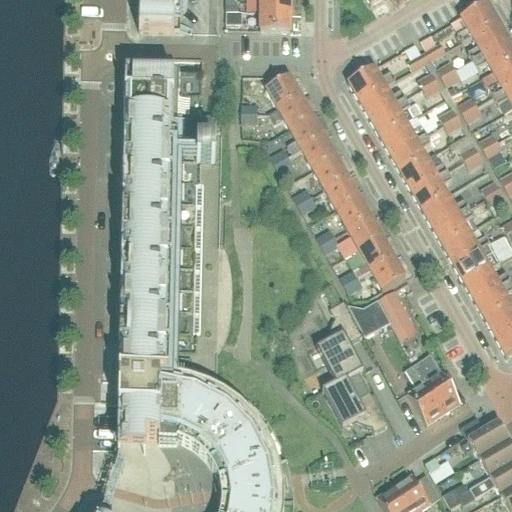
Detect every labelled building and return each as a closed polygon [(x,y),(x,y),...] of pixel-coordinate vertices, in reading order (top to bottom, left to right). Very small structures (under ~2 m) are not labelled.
[(179,0),(138,0),(138,38),(179,38),(179,0)] [(259,0),(259,17),(290,18),(289,0),(259,0)] [(387,0),(362,0),(369,11),(387,0)] [(460,25),(450,30),(456,41),(455,41),(460,49),(470,44),(497,29),(485,9),(459,24),(460,25)] [(290,18),(259,17),(259,38),(289,38),(290,18)] [(223,36),(252,35),(252,19),(222,21),(223,36)] [(471,67),(507,47),(497,29),(470,44),(476,53),(466,59),(471,67)] [(491,80),(511,67),(511,55),(507,47),(471,67),(475,74),(485,69),(491,80)] [(425,58),(430,66),(443,59),(438,51),(425,58)] [(406,69),(410,77),(423,70),(419,62),(406,69)] [(492,104),(511,92),(511,67),(491,80),(497,90),(487,96),(492,104)] [(436,76),(441,85),(453,78),(448,69),(436,76)] [(347,89),(358,108),(384,93),(393,88),(389,79),(379,85),(373,74),(347,89)] [(273,511),(275,506),(272,488),(269,470),(252,437),(226,411),(193,394),(162,388),(161,388),(161,382),(170,383),(215,384),(215,360),(222,352),(223,348),(224,347),(227,338),(229,328),(230,319),(231,309),(231,300),(232,290),(231,280),(229,270),(227,261),(223,251),(224,210),(218,210),(218,205),(218,193),(219,153),(220,136),(215,136),(215,131),(199,131),(199,120),(200,120),(201,79),(200,79),(190,79),(177,79),(160,78),(123,78),(123,79),(117,357),(116,390),(116,406),(116,414),(116,422),(115,453),(115,458),(143,459),(144,459),(144,443),(157,444),(157,435),(178,439),(198,449),(213,465),(224,485),(226,496),(227,507),(226,511),(273,511)] [(453,78),(441,85),(445,93),(457,85),(453,78)] [(416,87),(422,96),(434,89),(429,80),(416,87)] [(276,117),(300,104),(288,82),(264,96),(276,116),(276,117)] [(434,89),(422,96),(426,103),(439,96),(434,89)] [(506,105),(511,115),(511,92),(492,104),(496,111),(506,105)] [(358,108),(368,126),(404,106),(399,98),(390,103),(384,93),(358,108)] [(288,137),(311,124),(300,104),(276,117),(276,116),(266,121),(273,132),(282,126),(288,137)] [(456,113),(461,121),(474,114),(469,105),(456,113)] [(368,126),(379,145),(405,130),(398,118),(408,113),(404,106),(368,126)] [(240,112),(240,121),(255,121),(255,112),(240,112)] [(474,114),(461,121),(466,129),(478,122),(474,114)] [(438,123),(443,132),(455,125),(450,116),(438,123)] [(199,120),(199,131),(215,131),(214,130),(214,120),(200,120),(199,120)] [(255,121),(240,121),(240,131),(255,130),(255,121)] [(299,157),(300,157),(323,144),(311,124),(288,137),(294,148),(288,152),(292,160),(299,157)] [(455,125),(443,132),(447,140),(459,132),(455,125)] [(379,145),(389,163),(425,142),(420,134),(411,140),(405,130),(379,145)] [(477,149),(483,157),(495,150),(490,141),(477,149)] [(389,163),(400,181),(426,166),(419,155),(429,149),(425,142),(389,163)] [(300,157),(311,177),(334,164),(323,144),(300,157)] [(495,150),(483,157),(487,165),(500,158),(495,150)] [(458,159),(463,168),(476,161),(471,152),(458,159)] [(268,164),(273,172),(286,165),(281,156),(268,164)] [(476,161),(463,168),(468,176),(481,169),(476,161)] [(311,177),(322,197),(346,184),(334,164),(311,177)] [(286,165),(273,172),(277,180),(291,172),(286,165)] [(400,181),(410,199),(446,179),(441,171),(431,176),(426,166),(400,181)] [(499,185),(503,194),(511,188),(511,179),(511,178),(499,185)] [(410,199),(421,217),(446,202),(440,191),(450,186),(446,179),(410,199)] [(322,197),(334,217),(357,204),(346,184),(322,197)] [(511,188),(503,194),(508,202),(511,199),(511,188)] [(480,196),(485,204),(497,197),(492,189),(480,196)] [(291,204),(296,212),(309,205),(305,196),(291,204)] [(497,197),(485,204),(489,212),(502,205),(497,197)] [(421,217),(431,235),(466,215),(462,207),(452,213),(446,202),(421,217)] [(334,217),(345,237),(369,224),(357,204),(334,217)] [(309,205),(296,212),(301,220),(314,213),(309,205)] [(431,235),(442,253),(467,239),(461,227),(471,222),(466,215),(431,235)] [(345,237),(357,257),(380,243),(369,224),(345,237)] [(511,225),(500,233),(505,241),(511,237),(511,225)] [(315,244),(319,252),(332,245),(328,236),(315,244)] [(442,253),(452,271),(487,251),(483,243),(473,249),(467,239),(442,253)] [(357,257),(368,277),(392,263),(380,243),(357,257)] [(332,245),(319,252),(324,260),(337,253),(332,245)] [(452,271),(462,290),(488,275),(498,269),(492,259),(487,251),(478,257),(452,271)] [(392,263),(368,277),(381,298),(404,284),(392,263)] [(462,290),(473,308),(508,287),(504,280),(494,286),(488,275),(462,290)] [(338,285),(342,292),(355,285),(351,277),(338,285)] [(355,285),(342,292),(347,300),(360,293),(355,285)] [(473,308),(483,326),(509,311),(503,301),(511,295),(511,293),(508,287),(473,308)] [(345,385),(346,385),(362,377),(348,350),(361,343),(342,309),(328,316),(333,327),(331,331),(329,336),(328,342),(326,347),(326,353),(326,358),(326,364),(327,370),(328,375),(330,380),(332,385),(334,389),(333,389),(334,390),(344,385),(345,385)] [(483,326),(494,344),(511,333),(511,309),(509,311),(483,326)] [(361,315),(346,312),(346,313),(363,344),(379,335),(367,312),(361,315)] [(511,333),(494,344),(505,363),(511,359),(511,333)] [(429,361),(412,371),(443,420),(458,410),(429,361)] [(443,420),(412,371),(403,376),(414,394),(406,399),(406,398),(405,399),(425,432),(443,420)] [(356,405),(346,385),(345,385),(344,385),(334,390),(333,389),(320,396),(321,398),(323,397),(324,400),(328,405),(332,410),(336,415),(340,419),(343,421),(346,423),(350,425),(353,427),(357,429),(361,431),(365,432),(369,433),(372,439),(385,432),(368,399),(356,405)] [(466,446),(477,465),(507,448),(496,429),(466,446)] [(477,465),(488,484),(511,469),(511,455),(507,448),(477,465)] [(442,458),(450,469),(461,462),(454,450),(442,458)] [(423,471),(428,478),(438,472),(434,464),(423,471)] [(511,469),(488,484),(468,495),(474,504),(493,493),(498,503),(511,494),(511,469)] [(410,482),(392,494),(403,511),(427,511),(428,511),(410,482)] [(403,511),(392,494),(375,505),(380,511),(403,511)] [(511,511),(511,494),(498,503),(503,511),(511,511)] [(441,502),(445,508),(456,502),(451,495),(441,502)] [(456,502),(445,508),(447,511),(454,511),(459,509),(456,502)]
